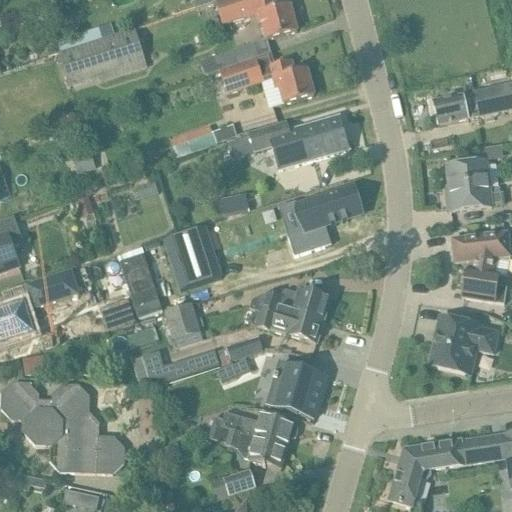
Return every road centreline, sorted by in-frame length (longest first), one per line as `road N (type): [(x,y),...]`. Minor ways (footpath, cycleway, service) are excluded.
road 1 (residential): [(364,410),(397,273),(399,221),(387,127),(353,0)]
road 2 (residential): [(364,410),(387,417),(511,399)]
